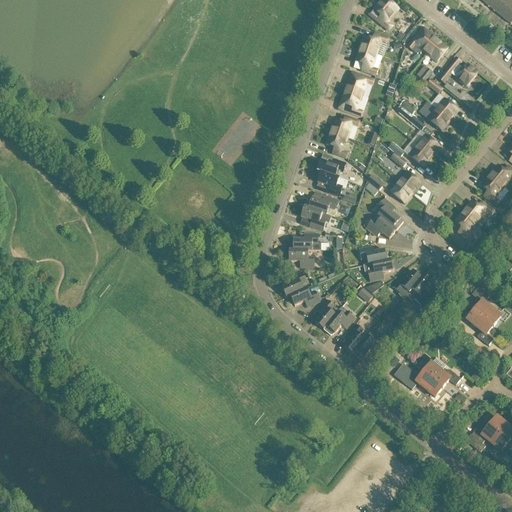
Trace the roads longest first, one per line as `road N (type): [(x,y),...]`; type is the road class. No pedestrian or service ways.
road 1 (unclassified): [(349,0),(259,262),(261,290),(274,314),(435,453)]
road 2 (residential): [(431,251),(434,210),(511,114)]
road 3 (residential): [(414,0),(511,82)]
